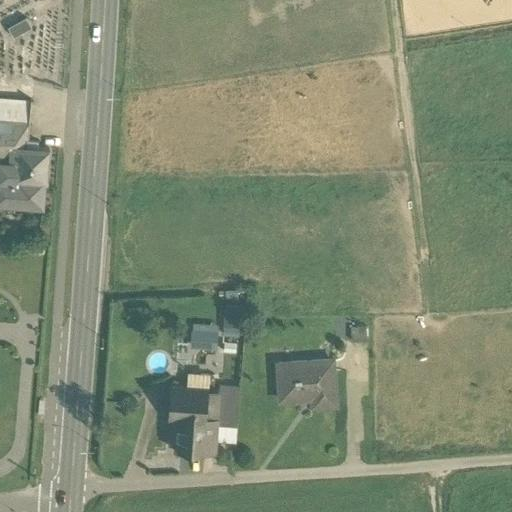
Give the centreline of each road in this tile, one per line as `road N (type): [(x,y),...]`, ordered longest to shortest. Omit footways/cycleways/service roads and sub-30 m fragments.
road 1 (primary): [(69,495),(106,0)]
road 2 (track): [(511,470),(69,495)]
road 3 (track): [(353,354),(351,480)]
